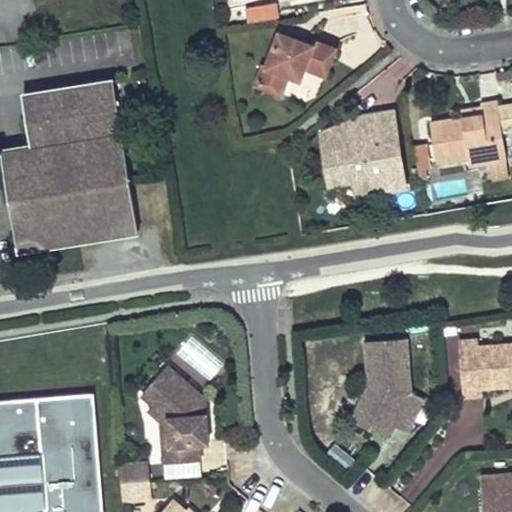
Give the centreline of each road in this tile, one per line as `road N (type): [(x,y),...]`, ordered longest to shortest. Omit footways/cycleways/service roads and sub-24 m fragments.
road 1 (residential): [(255,267),(270,431),(294,468),(346,511)]
road 2 (residential): [(255,267),(0,308)]
road 3 (residential): [(511,239),(427,240),(255,267)]
road 4 (residential): [(389,0),(401,28),(438,51),(511,45)]
